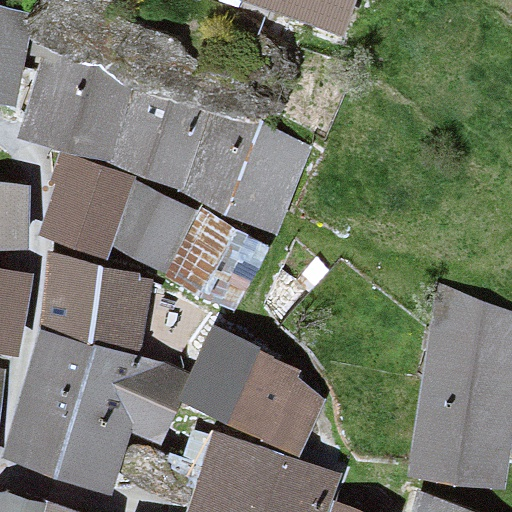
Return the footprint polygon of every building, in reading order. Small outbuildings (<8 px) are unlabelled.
[(34,3),(0,0),(0,86),(33,91),(34,3)] [(352,0),(265,0),(341,30),(352,0)] [(139,86),(44,40),(35,134),(123,158),(139,86)] [(220,109),(139,86),(123,158),(189,187),(220,109)] [(309,149),(225,110),(195,196),(284,231),(309,149)] [(134,180),(60,154),(45,235),(109,254),(114,239),(134,180)] [(24,183),(0,182),(0,240),(27,244),(24,183)] [(192,208),(140,185),(114,239),(164,267),(192,208)] [(269,244),(201,213),(170,277),(242,306),(269,244)] [(152,273),(48,255),(44,328),(59,331),(118,340),(151,345),(152,273)] [(29,262),(0,260),(0,339),(25,343),(29,262)] [(511,429),(511,306),(424,301),(414,476),(509,482),(511,429)] [(306,369),(225,326),(195,393),(303,450),(329,394),(306,369)] [(118,340),(59,331),(23,452),(126,485),(143,433),(168,447),(193,372),(118,340)] [(345,477),(215,430),(189,510),(193,511),(332,511),(336,502),(345,477)] [(482,511),(423,490),(417,511),(482,511)] [(46,511),(47,500),(0,496),(0,511),(46,511)] [(90,511),(52,500),(50,511),(90,511)] [(369,511),(336,502),(332,511),(369,511)]
